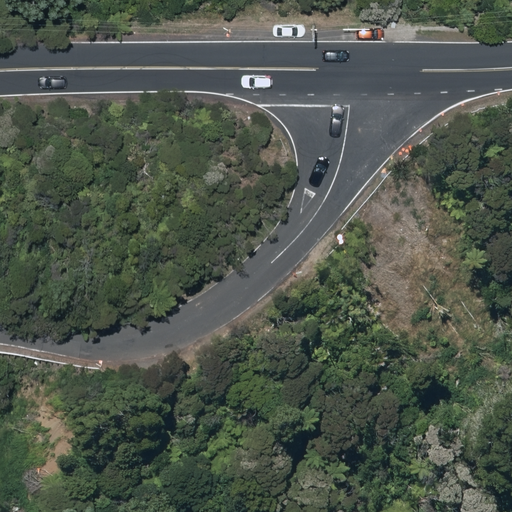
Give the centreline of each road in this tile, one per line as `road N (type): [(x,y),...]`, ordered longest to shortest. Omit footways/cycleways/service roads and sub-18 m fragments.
road 1 (unclassified): [(353,68),(340,158),(322,206),(278,258),(223,304),(181,330),(131,343),(0,331)]
road 2 (secondary): [(353,68),(0,73)]
road 3 (secondary): [(511,67),(353,68)]
